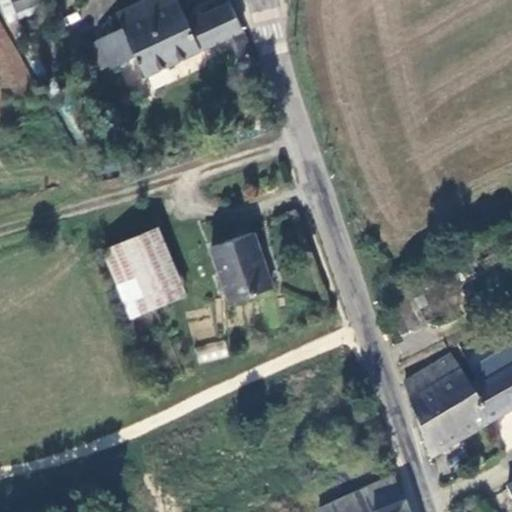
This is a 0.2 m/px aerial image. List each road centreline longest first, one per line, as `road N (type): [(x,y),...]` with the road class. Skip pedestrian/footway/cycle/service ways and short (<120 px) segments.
road 1 (tertiary): [(428,511),(300,141),(263,0)]
road 2 (track): [(300,141),(0,228)]
